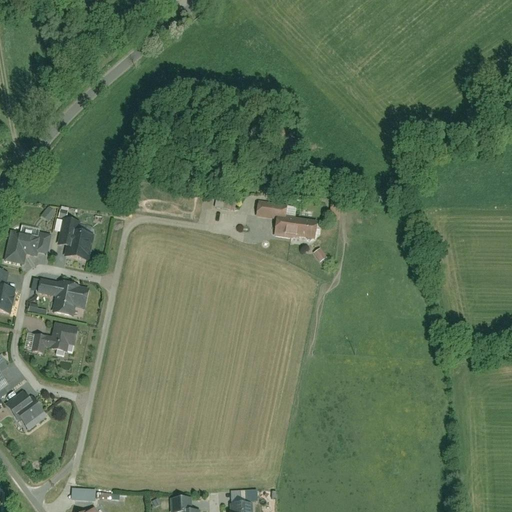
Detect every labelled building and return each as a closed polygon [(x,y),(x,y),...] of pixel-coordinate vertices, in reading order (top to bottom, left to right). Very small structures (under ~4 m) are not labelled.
[(219,199),(217,210),(237,214),(239,202),(219,199)] [(261,207),(260,217),(286,222),(288,211),(261,207)] [(333,209),(333,219),(342,219),(342,209),(333,209)] [(66,221),(59,247),(69,250),(67,258),(88,265),(98,231),(66,221)] [(280,223),(277,239),(317,246),(319,229),(280,223)] [(35,259),(39,241),(13,236),(7,264),(24,268),(27,257),(35,259)] [(321,253),(315,257),(322,266),(328,262),(321,253)] [(0,317),(14,320),(19,293),(7,291),(10,276),(0,274),(0,317)] [(72,320),(75,308),(87,311),(92,289),(43,277),(38,299),(57,303),(54,316),(72,320)] [(82,331),(58,326),(55,340),(37,337),(34,356),(64,362),(67,347),(79,349),(82,331)] [(0,357),(0,397),(12,389),(0,374),(0,373),(8,367),(0,357)] [(28,394),(8,409),(27,436),(47,421),(28,394)] [(231,496),(230,511),(255,511),(255,496),(231,496)]
